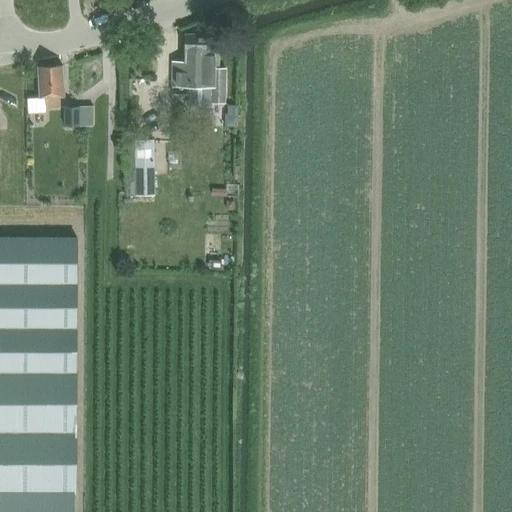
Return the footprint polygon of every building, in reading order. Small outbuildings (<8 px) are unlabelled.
[(171,61),(171,86),(211,87),(211,103),(225,103),(225,68),(219,68),(219,34),(184,34),(183,61),(171,61)] [(63,98),(63,67),(37,67),(38,98),(29,98),(29,112),(46,112),(46,107),(60,107),(59,98),(63,98)] [(64,106),(64,126),(79,125),(79,105),(64,106)] [(152,141),(133,142),(135,195),(154,194),(152,141)] [(229,253),(228,231),(219,231),(220,253),(229,253)] [(0,492),(76,492),(76,237),(0,236),(0,492)]
